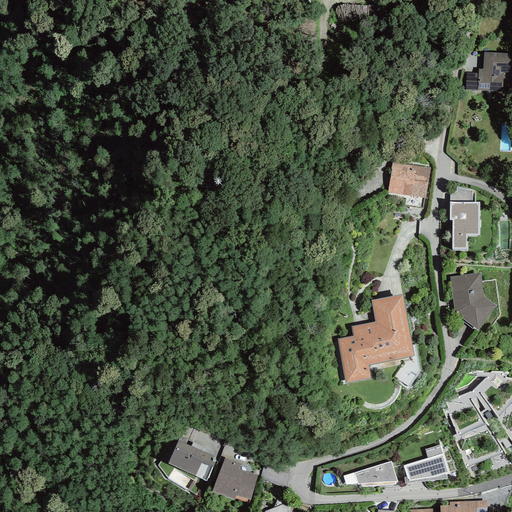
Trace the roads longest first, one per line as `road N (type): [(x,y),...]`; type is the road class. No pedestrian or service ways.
road 1 (residential): [(511,479),(452,493),(327,500),(308,494),(302,480),(312,464),(408,425),(446,373),(435,255),(440,162),(477,0)]
road 2 (unknown): [(302,480),(189,428)]
